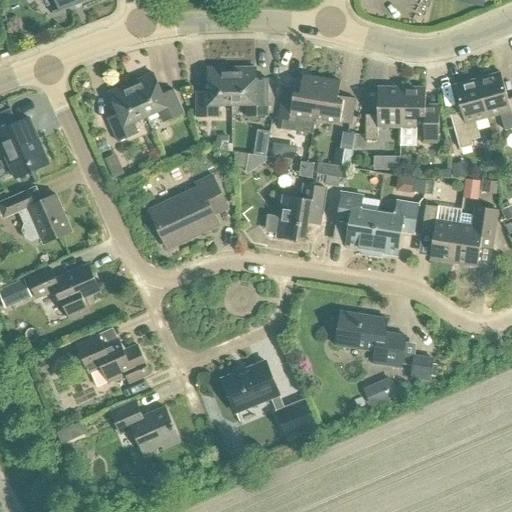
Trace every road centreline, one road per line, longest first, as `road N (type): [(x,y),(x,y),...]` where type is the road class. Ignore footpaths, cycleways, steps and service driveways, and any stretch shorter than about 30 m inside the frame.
road 1 (residential): [(147,286),(45,67)]
road 2 (residential): [(287,268),(403,288),(466,323),(511,316)]
road 3 (unclassified): [(327,30),(428,51),(511,23)]
road 4 (unclassified): [(142,27),(233,21),(327,30)]
road 5 (residential): [(181,368),(273,330),(287,268)]
road 6 (residential): [(147,286),(220,262),(287,268)]
